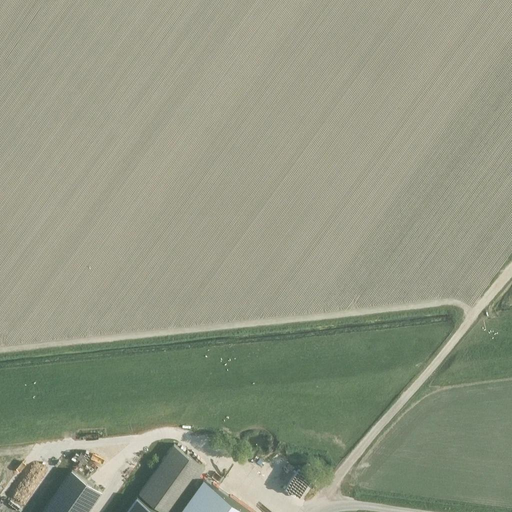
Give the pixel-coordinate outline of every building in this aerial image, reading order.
[(172,511),(193,483),(200,474),(205,466),(191,455),(174,444),(139,492),(166,511),(172,511)] [(49,453),(11,500),(26,511),(47,486),(52,490),(56,486),(47,479),(58,466),(61,468),(64,465),(49,453)] [(266,474),(280,483),(283,478),(288,481),(298,467),(278,454),(266,474)] [(308,463),(303,470),(311,476),(316,469),(308,463)] [(87,511),(103,491),(72,469),(41,511),(87,511)] [(254,511),(230,495),(230,496),(218,488),(219,487),(213,483),(206,479),(207,478),(205,476),(204,476),(204,477),(200,474),(193,483),(198,486),(178,511),(254,511)] [(161,511),(138,495),(125,511),(161,511)]
